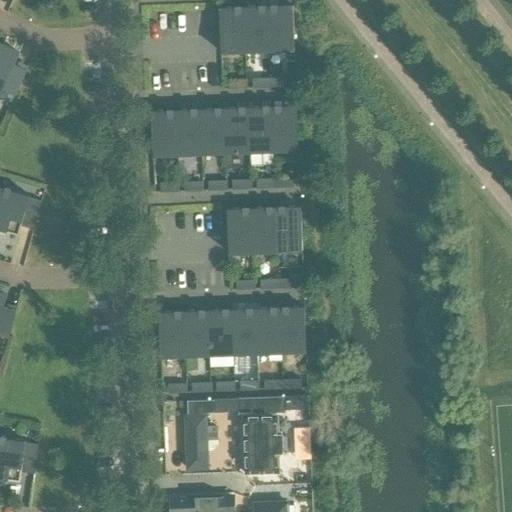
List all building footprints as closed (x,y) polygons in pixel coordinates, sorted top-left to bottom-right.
[(293,6),(268,7),(270,52),(295,51),(293,6)] [(268,7),(244,8),(245,53),(270,52),(268,7)] [(245,53),(244,8),(219,9),(221,54),(245,53)] [(0,44),(0,96),(3,89),(15,94),(26,71),(14,66),(19,54),(0,44)] [(271,87),(271,78),(252,79),(253,88),(271,87)] [(289,78),(271,78),(271,87),(289,87),(289,78)] [(228,80),(228,89),(247,88),(247,79),(228,80)] [(297,106),(272,107),(274,152),(298,151),(297,106)] [(272,107),(248,108),(250,153),(274,152),(272,107)] [(248,108),(224,109),(226,154),(250,153),(248,108)] [(224,109),(200,110),(201,155),(226,154),(224,109)] [(200,110),(175,111),(177,156),(201,155),(200,110)] [(177,156),(175,111),(151,112),(153,157),(177,156)] [(293,178),(275,179),(275,188),(293,187),(293,178)] [(275,188),(275,179),(257,179),(257,188),(275,188)] [(233,180),(233,189),(251,188),(251,180),(233,180)] [(184,182),(184,191),(203,190),(202,181),(184,182)] [(208,181),(209,190),(227,189),(227,181),(208,181)] [(160,183),(160,192),(179,191),(178,182),(160,183)] [(1,188),(0,191),(0,229),(19,234),(23,220),(35,224),(42,201),(29,197),(30,196),(1,188)] [(300,207),(276,208),(278,253),(302,252),(300,207)] [(276,208),(251,209),(253,254),(278,253),(276,208)] [(253,254),(251,209),(227,210),(229,255),(253,254)] [(279,288),(278,279),(260,280),(260,289),(279,288)] [(296,279),(278,279),(279,288),(297,287),(296,279)] [(236,281),(236,290),(255,289),(254,280),(236,281)] [(0,293),(0,334),(9,337),(15,312),(3,309),(6,296),(0,293)] [(304,307),(280,308),(282,353),(306,352),(304,307)] [(280,308),(256,309),(258,354),(282,353),(280,308)] [(256,309),(232,310),(233,355),(258,354),(256,309)] [(232,310),(207,311),(209,356),(233,355),(232,310)] [(207,311),(183,312),(185,357),(209,356),(207,311)] [(185,357),(183,312),(159,313),(161,358),(185,357)] [(301,379),(282,380),(283,389),(301,388),(301,379)] [(283,389),(282,380),(264,381),(265,389),(283,389)] [(240,382),(240,390),(259,390),(258,381),(240,382)] [(216,383),(216,391),(235,391),(234,382),(216,383)] [(192,383),(192,392),(211,391),(210,383),(192,383)] [(168,384),(168,393),(187,392),(186,384),(168,384)] [(285,410),(309,409),(308,395),(284,396),(285,410)] [(239,411),(239,398),(214,399),(215,412),(239,411)] [(163,401),(163,413),(175,413),(174,401),(163,401)] [(208,468),(207,439),(217,439),(216,427),(206,427),(206,416),(185,416),(187,469),(208,468)] [(281,431),(271,431),(271,443),(282,443),(283,472),(303,471),(301,418),(281,419),(281,431)] [(0,437),(0,478),(20,481),(22,466),(35,468),(38,444),(25,442),(26,441),(0,437)] [(171,498),(171,511),(230,511),(230,496),(171,498)] [(255,504),(254,511),(287,511),(287,503),(255,504)]
